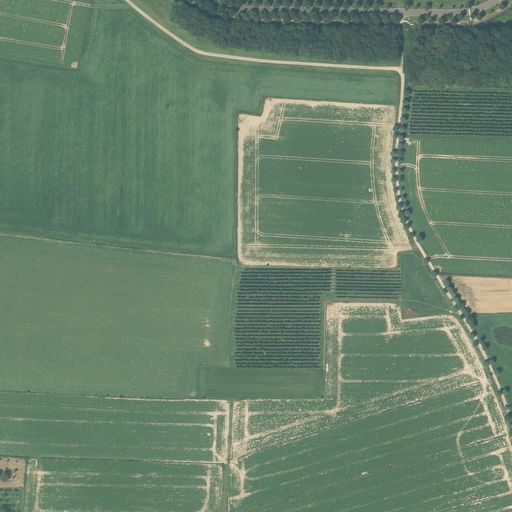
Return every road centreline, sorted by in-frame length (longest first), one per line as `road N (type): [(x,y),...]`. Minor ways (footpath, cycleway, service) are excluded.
road 1 (track): [(402,69),(395,147),(401,210),(481,351),(511,431)]
road 2 (track): [(127,0),(197,51),(402,69)]
road 3 (unclassified): [(208,0),(286,12),(468,11),(496,0)]
